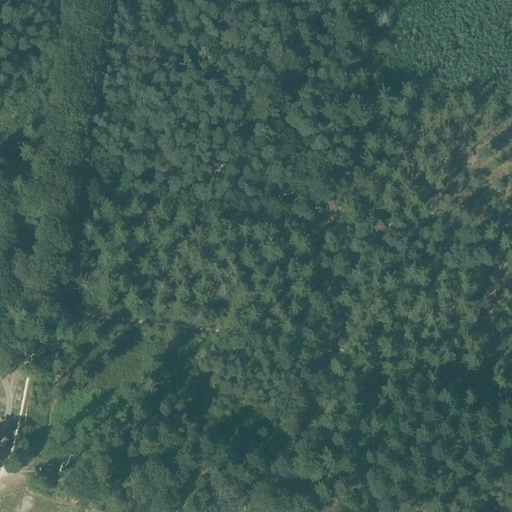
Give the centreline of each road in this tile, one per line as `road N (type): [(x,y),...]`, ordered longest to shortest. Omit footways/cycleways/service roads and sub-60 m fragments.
road 1 (unknown): [(0,192),(20,207),(25,249),(47,280),(98,325),(308,343),(511,375)]
road 2 (track): [(0,456),(90,0)]
road 3 (track): [(64,189),(329,233)]
road 4 (track): [(0,468),(223,511)]
road 5 (unknown): [(22,472),(42,456),(51,430),(61,293)]
